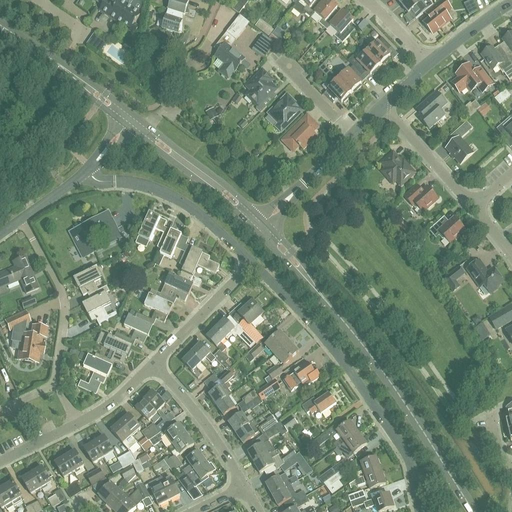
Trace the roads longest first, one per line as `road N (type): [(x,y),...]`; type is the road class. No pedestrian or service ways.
road 1 (secondary): [(472,511),(356,335),(262,224)]
road 2 (residential): [(419,511),(403,448),(317,330),(255,267)]
road 3 (residential): [(255,267),(190,207),(144,186),(97,181),(88,170)]
road 4 (residential): [(54,386),(65,307),(22,219)]
road 5 (secondary): [(262,224),(131,120)]
road 6 (secondary): [(131,120),(0,25)]
road 7 (residential): [(244,489),(155,365)]
road 8 (residential): [(155,365),(255,267)]
road 9 (residential): [(477,206),(385,106)]
road 10 (residential): [(262,224),(353,138)]
